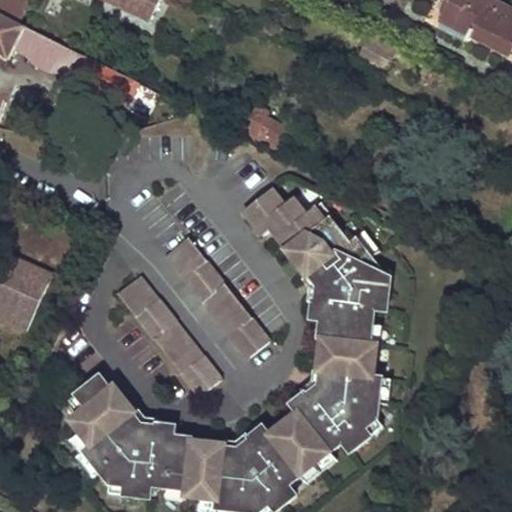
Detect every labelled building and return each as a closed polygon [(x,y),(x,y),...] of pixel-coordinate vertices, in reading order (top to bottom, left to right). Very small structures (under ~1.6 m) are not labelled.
[(0,14),(20,24),(31,0),(0,0),(0,1),(0,14)] [(103,0),(150,22),(160,0),(103,0)] [(511,11),(489,0),(453,0),(439,30),(466,43),(468,41),(470,42),(473,37),(510,55),(511,50),(511,11)] [(0,14),(0,56),(9,61),(15,51),(26,28),(0,14)] [(268,22),(264,32),(274,37),(279,27),(268,22)] [(26,28),(15,51),(27,56),(36,68),(49,74),(62,74),(128,106),(139,84),(104,67),(26,28)] [(373,32),(361,55),(389,69),(401,46),(373,32)] [(257,105),(243,129),(279,150),(290,131),(267,117),(270,113),(257,105)] [(309,397),(307,395),(293,406),(299,414),(271,436),(265,428),(251,439),(252,441),(240,451),(226,449),(227,446),(194,443),(194,440),(176,438),(177,428),(159,426),(159,428),(142,426),(134,416),(137,414),(115,388),(112,391),(102,378),(72,402),(82,414),(72,422),(92,448),(86,454),(112,486),(127,488),(126,497),(152,500),(154,488),(188,492),(187,499),(220,503),(219,511),(225,511),(264,511),(272,507),(275,511),(280,511),(298,498),(290,488),(344,444),(351,454),(372,438),(366,431),(378,421),(384,380),(376,379),(381,346),(374,345),(379,311),(392,313),(395,280),(385,277),(386,271),(360,240),(354,245),(333,219),(327,224),(317,212),(309,219),(296,203),(287,210),(273,192),(245,214),(264,238),(273,231),(289,252),(287,253),(309,280),(311,278),(312,279),(319,289),(317,304),(315,304),(312,321),(322,323),(320,340),(323,340),(319,374),(322,374),(322,376),(321,387),(309,397)] [(271,342),(189,239),(167,257),(248,360),(271,342)] [(18,259),(6,289),(42,303),(54,273),(18,259)] [(119,295),(200,399),(223,381),(141,277),(119,295)]
